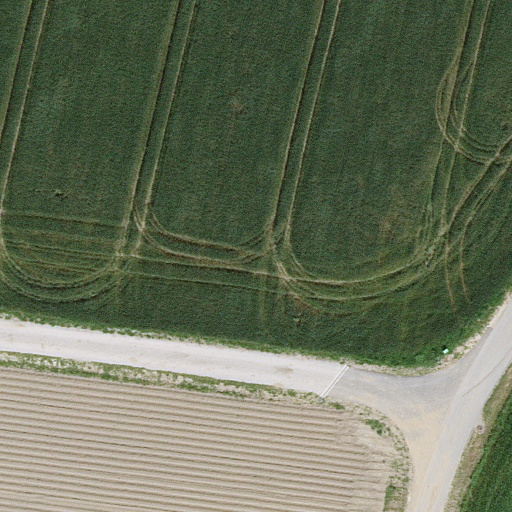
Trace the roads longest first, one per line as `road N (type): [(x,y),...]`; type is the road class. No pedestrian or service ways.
road 1 (track): [(454,416),(332,379),(0,335)]
road 2 (unclassified): [(427,511),(454,416),(511,323)]
